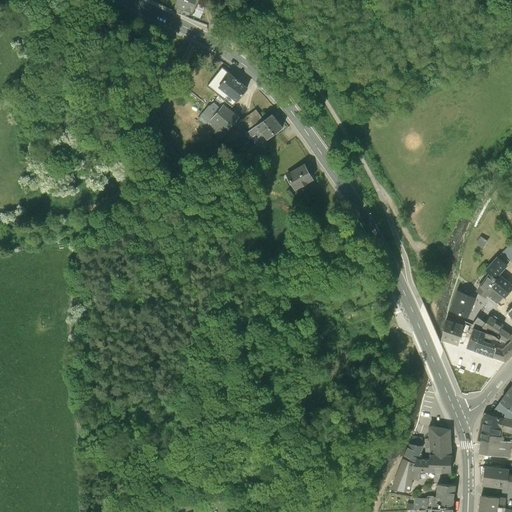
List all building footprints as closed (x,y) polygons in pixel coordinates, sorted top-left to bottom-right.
[(176,0),(174,6),(183,10),(182,12),(189,14),(190,12),(191,12),(195,0),(176,0)] [(205,7),(198,5),(193,16),(200,19),(205,7)] [(247,88),(222,69),(207,87),(218,97),(225,102),(231,107),(247,88)] [(225,102),(218,97),(215,100),(216,100),(199,122),(205,127),(223,105),(225,102)] [(238,118),(223,105),(205,127),(214,134),(214,135),(220,140),(233,123),(238,118)] [(255,110),(241,120),(249,130),(263,120),(255,110)] [(261,144),(282,128),(271,114),(263,120),(249,130),(244,134),(248,140),(257,133),(257,132),(260,130),(263,134),(257,138),(261,144)] [(241,120),(238,118),(233,123),(244,134),(249,130),(241,120)] [(286,176),(295,191),(313,180),(304,165),(286,176)] [(502,239),(492,229),(486,235),(496,244),(502,239)] [(511,243),(498,258),(507,265),(511,260),(511,243)] [(499,276),(507,265),(498,258),(497,256),(484,272),(485,273),(488,275),(487,276),(494,282),(499,276)] [(498,304),(504,298),(490,287),(494,282),(487,276),(488,275),(485,273),(476,284),(480,287),(476,292),(486,299),(488,296),(498,304)] [(504,298),(511,287),(511,286),(499,276),(494,282),(490,287),(504,298)] [(449,311),(468,319),(469,316),(476,299),(457,292),(449,311)] [(485,323),(472,313),(471,317),(469,316),(468,319),(466,322),(482,328),(485,323)] [(447,316),(446,321),(463,326),(464,322),(447,316)] [(511,334),(501,329),(504,325),(490,317),(485,323),(482,328),(505,343),(508,339),(507,338),(511,334)] [(463,326),(446,321),(442,341),(459,346),(462,331),(463,326)] [(463,326),(462,331),(471,334),(473,329),(474,326),(466,323),(464,322),(463,326)] [(473,351),(480,331),(473,329),(471,334),(466,349),(473,351)] [(473,351),(493,358),(496,347),(499,341),(493,339),(491,343),(484,340),(486,333),(480,331),(473,351)] [(506,363),(511,355),(511,342),(510,340),(502,349),(496,347),(493,358),(506,363)] [(511,385),(500,402),(511,410),(511,385)] [(495,408),(492,415),(511,419),(511,410),(500,402),(495,408)] [(488,441),(489,434),(502,436),(503,432),(511,433),(511,419),(492,415),(485,414),(482,420),(479,439),(482,440),(488,441)] [(450,430),(429,426),(429,439),(425,439),(425,446),(412,445),(409,443),(403,458),(415,463),(412,469),(414,471),(420,471),(451,472),(451,454),(450,430)] [(488,441),(482,440),(480,453),(509,458),(511,441),(510,441),(504,440),(505,437),(502,436),(489,434),(488,441)] [(415,463),(403,458),(396,476),(412,481),(413,479),(419,479),(420,471),(414,471),(412,469),(415,463)] [(485,466),(482,486),(506,490),(506,489),(508,474),(509,469),(485,466)] [(412,481),(396,476),(391,489),(400,490),(406,491),(407,485),(412,486),(412,481)] [(420,480),(419,479),(413,479),(412,481),(412,486),(407,485),(406,491),(400,490),(400,495),(413,497),(413,491),(415,491),(419,490),(420,480)] [(426,511),(426,509),(431,510),(432,508),(440,508),(440,506),(453,506),(455,485),(450,485),(432,484),(431,496),(427,496),(427,498),(414,498),(414,505),(407,505),(407,511),(414,510),(414,511),(426,511)] [(481,496),(478,511),(496,511),(498,497),(481,496)] [(498,497),(496,511),(505,511),(506,509),(507,498),(498,497)]
